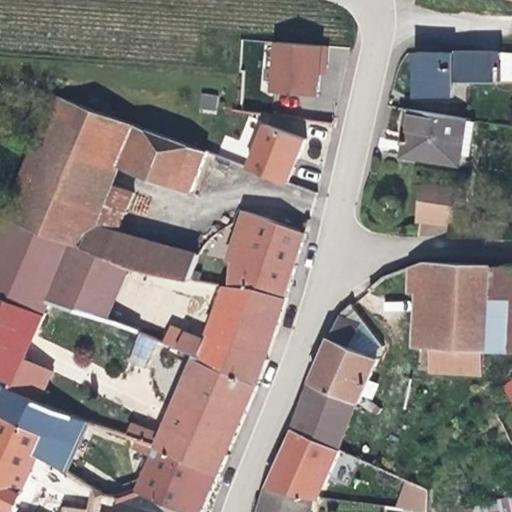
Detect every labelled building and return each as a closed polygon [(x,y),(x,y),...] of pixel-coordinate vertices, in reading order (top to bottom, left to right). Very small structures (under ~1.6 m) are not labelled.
[(260,92),(320,99),(326,47),(267,39),(260,92)] [(498,82),(500,54),(413,52),(412,94),(450,96),(452,80),(498,82)] [(2,218),(82,248),(90,226),(99,204),(106,187),(114,166),(188,193),(203,153),(52,96),(2,218)] [(227,119),(228,113),(230,105),(216,102),(213,116),(225,119),(227,119)] [(458,168),(459,159),(462,120),(403,111),(399,157),(458,168)] [(244,168),(284,183),(300,139),(260,123),(244,168)] [(446,223),(447,187),(447,182),(413,182),(412,222),(446,223)] [(99,204),(121,213),(128,196),(106,187),(99,204)] [(90,226),(114,233),(121,213),(99,204),(90,226)] [(238,220),(241,212),(239,211),(221,257),(229,261),(232,262),(247,224),(238,220)] [(245,287),(282,299),(301,233),(241,212),(238,220),(247,224),(232,262),(229,261),(227,285),(245,287)] [(33,297),(45,302),(103,319),(123,264),(82,248),(2,218),(0,223),(0,297),(27,311),(33,297)] [(188,278),(190,270),(194,253),(182,251),(114,233),(90,226),(82,248),(123,264),(145,270),(188,278)] [(417,263),(404,268),(403,292),(410,293),(409,345),(428,346),(427,369),(479,372),(480,348),(483,266),(417,263)] [(511,267),(483,266),(480,348),(511,350),(511,267)] [(188,278),(195,280),(197,273),(190,270),(188,278)] [(209,334),(263,359),(282,299),(245,287),(227,285),(222,285),(200,340),(203,341),(209,334)] [(0,379),(7,384),(45,302),(33,297),(27,311),(0,297),(0,379)] [(337,313),(308,384),(355,403),(379,340),(347,304),(337,313)] [(161,341),(180,349),(185,334),(167,327),(161,341)] [(180,349),(193,355),(256,382),(263,359),(209,334),(203,341),(200,340),(185,334),(180,349)] [(170,408),(232,435),(241,415),(234,412),(241,397),(248,399),(256,382),(193,355),(170,408)] [(35,455),(63,473),(83,423),(53,414),(4,390),(7,384),(0,379),(0,415),(43,438),(35,455)] [(308,384),(290,428),(330,445),(345,408),(352,411),(355,403),(308,384)] [(234,412),(241,415),(248,399),(241,397),(234,412)] [(162,427),(224,452),(232,435),(170,408),(162,427)] [(330,445),(337,449),(379,467),(384,455),(392,459),(397,445),(394,443),(399,431),(352,411),(345,408),(330,445)] [(0,510),(4,511),(8,511),(35,455),(43,438),(0,415),(0,510)] [(162,451),(215,474),(224,452),(162,427),(158,436),(130,425),(124,438),(135,441),(153,448),(162,451)] [(290,428),(276,464),(323,483),(337,449),(330,445),(290,428)] [(131,449),(150,456),(153,448),(135,441),(131,449)] [(150,456),(134,494),(186,511),(197,511),(215,474),(162,451),(153,448),(150,456)] [(276,464),(266,488),(314,496),(318,497),(323,483),(276,464)] [(66,475),(75,482),(80,475),(71,468),(66,475)] [(401,477),(390,504),(423,507),(425,487),(401,477)] [(266,488),(258,511),(309,511),(314,496),(266,488)] [(84,511),(98,511),(103,497),(97,496),(90,492),(84,511)] [(511,511),(511,497),(458,511),(511,511)]
